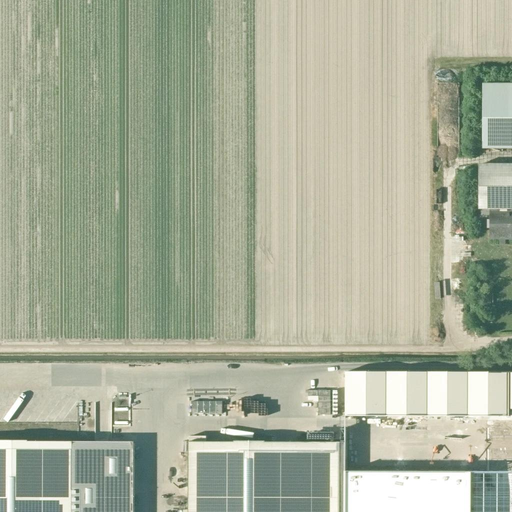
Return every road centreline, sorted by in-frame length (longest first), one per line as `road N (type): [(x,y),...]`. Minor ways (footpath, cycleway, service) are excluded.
road 1 (unknown): [(511,347),(0,350)]
road 2 (unknown): [(511,368),(150,374)]
road 3 (unknown): [(150,374),(0,371)]
road 4 (unknown): [(150,374),(154,511)]
